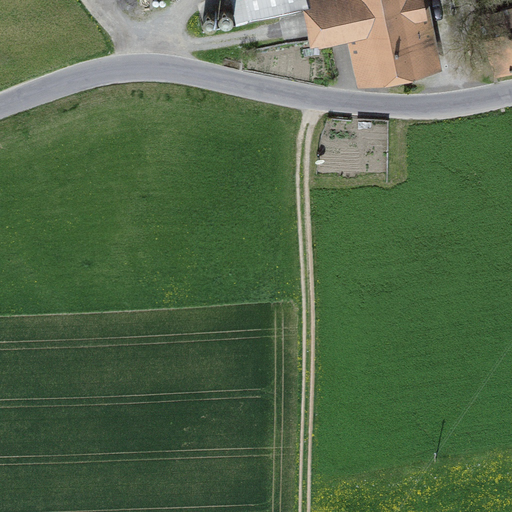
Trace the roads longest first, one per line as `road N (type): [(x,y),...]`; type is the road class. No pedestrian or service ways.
road 1 (tertiary): [(511,95),(449,107),(375,106),(138,69),(0,107)]
road 2 (track): [(304,511),(303,175),(313,100)]
